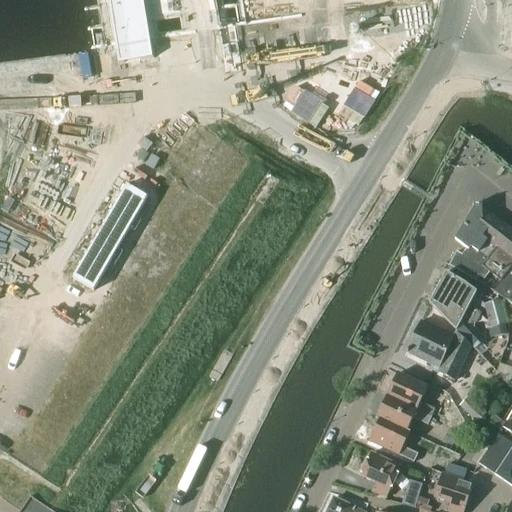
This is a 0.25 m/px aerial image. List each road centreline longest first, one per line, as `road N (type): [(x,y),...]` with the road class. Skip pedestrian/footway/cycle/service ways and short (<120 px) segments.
road 1 (primary): [(182,511),(261,347),(446,44)]
road 2 (residential): [(307,511),(467,175),(511,210)]
